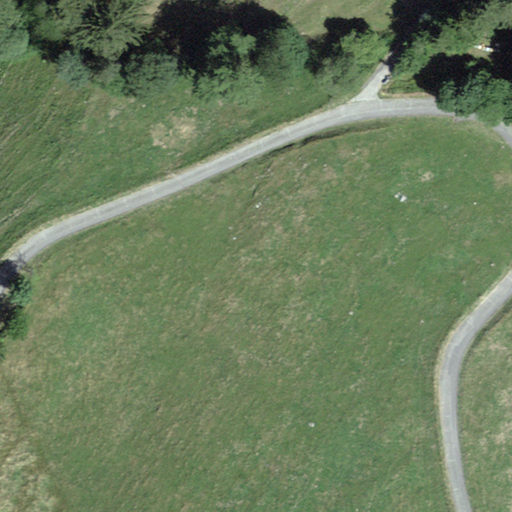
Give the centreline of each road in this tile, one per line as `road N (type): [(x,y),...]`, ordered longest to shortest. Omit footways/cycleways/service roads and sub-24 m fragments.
road 1 (unclassified): [(511,130),(484,113),(428,106),(312,124),(51,236),(15,261),(0,290)]
road 2 (unclassified): [(459,511),(445,384),(459,345),(511,284)]
road 3 (track): [(366,111),(398,31),(428,0)]
